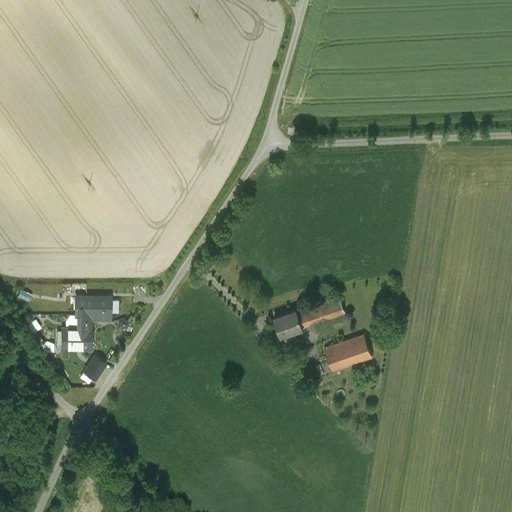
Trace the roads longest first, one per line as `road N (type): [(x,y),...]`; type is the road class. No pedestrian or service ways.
road 1 (unclassified): [(260,147),(80,420)]
road 2 (unclassified): [(260,147),(511,136)]
road 3 (unclassified): [(302,0),(260,147)]
road 4 (unclassified): [(166,511),(80,420)]
road 5 (unclassified): [(80,420),(53,398),(0,325)]
